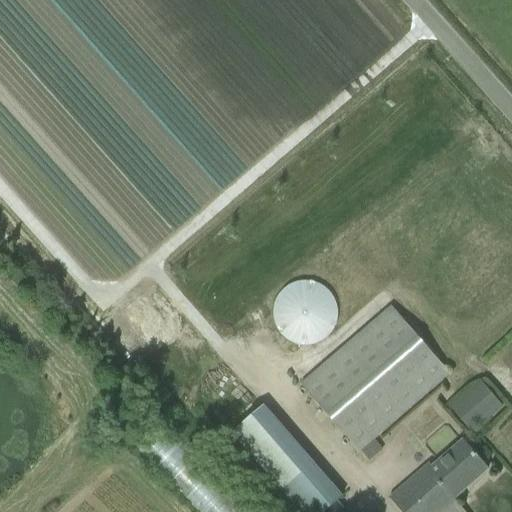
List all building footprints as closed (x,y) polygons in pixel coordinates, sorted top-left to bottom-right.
[(335,311),(334,307),(332,301),(328,294),(326,291),(322,289),(319,286),(315,284),(310,283),(306,282),(302,282),(293,284),(290,285),(286,287),(283,290),(281,292),(276,298),(275,301),(273,305),(272,309),(272,313),(272,317),(273,322),(274,326),(276,330),(279,334),(282,337),(285,339),(288,341),(292,343),(295,344),(302,345),(306,345),(310,345),(314,344),(318,342),(321,340),(325,337),(328,334),(330,331),(332,327),(334,323),(335,319),(335,315),(335,311)] [(448,375),(390,308),(301,385),(358,452),(448,375)] [(502,407),(480,381),(449,408),(471,435),(502,407)] [(298,511),(327,511),(340,502),(261,407),(230,433),(298,511)] [(201,511),(249,511),(176,432),(150,455),(201,511)] [(388,500),(399,511),(462,511),(452,501),(487,471),(474,456),(462,442),(432,468),(428,465),(388,500)]
